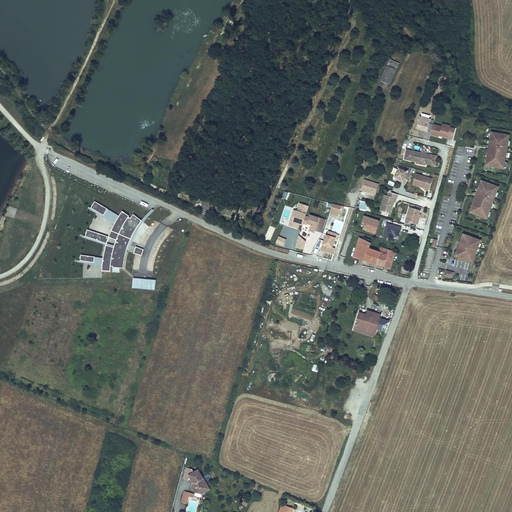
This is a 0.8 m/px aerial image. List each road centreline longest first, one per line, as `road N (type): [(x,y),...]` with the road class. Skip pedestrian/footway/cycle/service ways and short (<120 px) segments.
road 1 (unclassified): [(306,261),(511,297)]
road 2 (track): [(40,147),(113,0)]
road 3 (track): [(40,147),(47,183),(40,235),(25,259),(0,276)]
